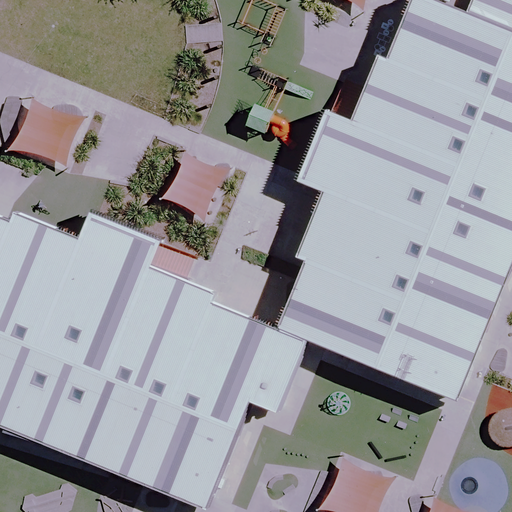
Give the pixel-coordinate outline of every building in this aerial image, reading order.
[(511,313),(511,6),(494,0),(430,0),(412,46),(403,42),(377,108),(348,98),(319,170),(347,180),(320,244),(329,248),(301,316),(482,388),(511,313)] [(93,117),(100,110),(97,109),(67,105),(53,101),(45,96),(39,95),(38,106),(32,123),(26,135),(18,145),(24,144),(43,147),(66,157),(76,161),(76,150),(84,135),(93,117)] [(237,170),(245,161),(230,161),(208,154),(193,147),(191,160),(184,178),(174,192),(180,194),(192,199),(205,209),(213,219),(216,205),(225,188),(237,170)] [(0,417),(111,449),(230,497),(275,388),(304,400),(321,385),(331,329),(236,290),(239,281),(174,255),(184,229),(112,199),(101,226),(38,200),(34,210),(0,195),(0,417)] [(339,504),(351,507),(360,511),(361,511),(386,511),(389,501),(403,479),(410,471),(402,471),(380,467),(362,460),(351,452),(350,460),(344,480),(334,499),(330,503),(339,504)] [(443,492),(441,494),(441,501),(439,511),(504,511),(506,510),(487,508),(469,505),(449,496),(443,492)]
